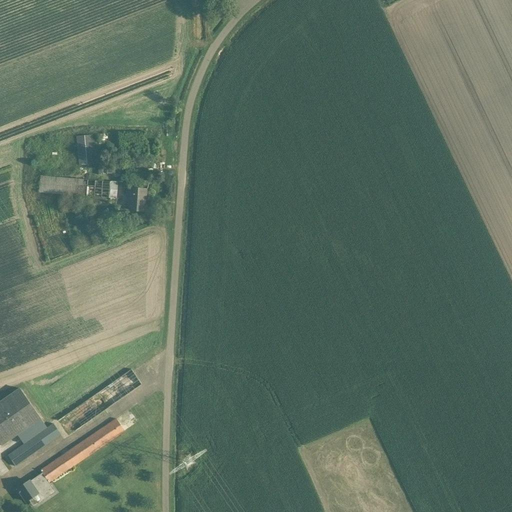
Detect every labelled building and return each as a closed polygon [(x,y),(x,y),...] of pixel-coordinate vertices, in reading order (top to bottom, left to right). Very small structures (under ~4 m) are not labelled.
[(96,164),(93,136),(93,135),(76,136),(79,165),(96,164)] [(41,176),(39,191),(39,192),(86,197),(116,199),(118,182),(88,179),(41,176)] [(147,189),(137,189),(125,188),(125,195),(127,195),(127,211),(135,211),(145,211),(147,189)] [(95,394),(106,410),(142,384),(132,369),(95,394)] [(20,388),(0,402),(0,442),(2,445),(10,440),(16,435),(41,418),(20,388)] [(39,453),(38,451),(63,432),(67,437),(106,410),(95,394),(48,428),(23,445),(8,455),(16,466),(33,454),(34,456),(39,453)] [(116,419),(41,471),(42,472),(36,476),(26,483),(18,489),(26,501),(38,494),(43,501),(55,492),(50,483),(125,431),(116,419)]
